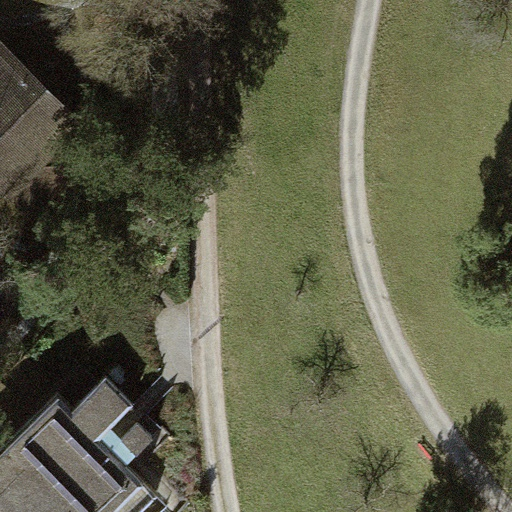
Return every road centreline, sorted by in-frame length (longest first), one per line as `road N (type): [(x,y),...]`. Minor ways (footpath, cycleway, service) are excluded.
road 1 (track): [(368,0),(360,206),(402,352),(511,497)]
road 2 (track): [(202,0),(213,390),(232,511)]
